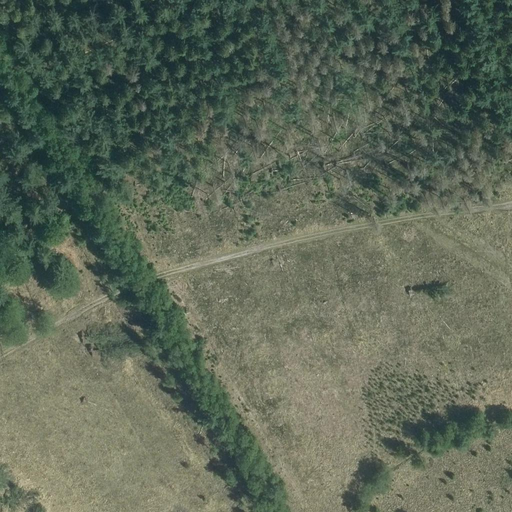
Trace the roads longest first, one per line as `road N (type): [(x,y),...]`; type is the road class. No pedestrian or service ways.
road 1 (track): [(0,356),(120,289),(196,265),(376,223),(511,206)]
road 2 (track): [(259,511),(0,96)]
